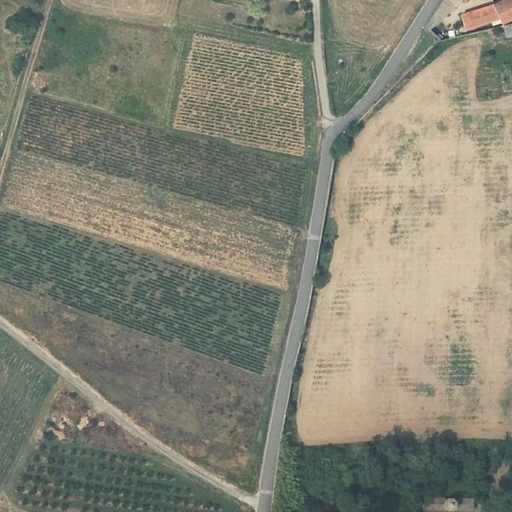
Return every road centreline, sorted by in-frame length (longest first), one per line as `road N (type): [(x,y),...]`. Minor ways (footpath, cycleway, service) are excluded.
road 1 (unclassified): [(263,511),(331,133)]
road 2 (track): [(263,510),(143,436),(0,322)]
road 3 (track): [(49,0),(0,176)]
road 4 (unclassified): [(331,133),(358,111),(435,0)]
road 5 (unclassified): [(331,133),(316,0)]
